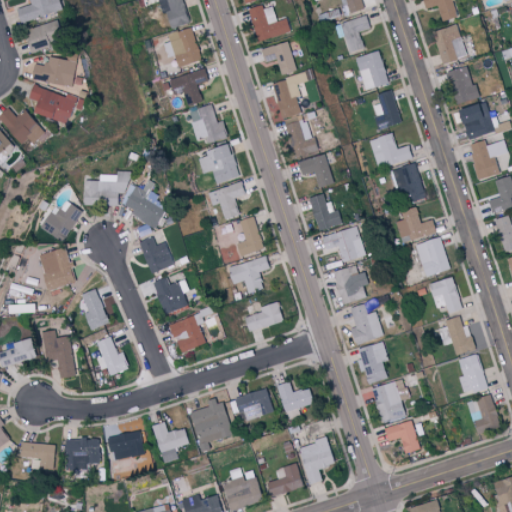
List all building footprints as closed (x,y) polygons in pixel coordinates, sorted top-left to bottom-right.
[(24,21),(68,7),(65,0),(33,0),(34,2),(19,7),(24,21)] [(160,0),(164,11),(168,10),(173,26),(191,21),(185,0),(160,0)] [(351,11),(366,7),(363,0),(342,0),(344,5),(349,3),(351,11)] [(425,0),(428,7),(440,4),(444,19),(459,15),(454,0),(425,0)] [(289,17),(278,20),(275,5),(265,7),(264,4),(251,7),(259,39),(292,31),(289,17)] [(336,24),(340,37),(346,35),(351,51),(365,46),(360,30),(372,26),(368,14),(336,24)] [(35,51),(68,40),(61,18),(28,28),(35,51)] [(442,61),(467,56),(460,24),(436,28),(442,61)] [(168,55),(177,53),(180,65),(202,59),(195,26),(170,32),(172,40),(165,42),(168,55)] [(284,73),(299,69),(290,40),(263,48),(267,61),(279,57),(284,73)] [(391,81),(381,49),(357,56),(367,88),(391,81)] [(76,85),(81,60),(51,54),(50,64),(39,62),(36,78),(76,85)] [(449,69),(456,101),(482,96),(479,82),(473,83),(469,65),(449,69)] [(188,103),(204,100),(200,82),(210,80),(207,68),(171,76),(174,93),(185,90),(188,103)] [(274,80),(284,117),(303,111),(299,95),(302,94),(299,82),(310,79),(307,71),(274,80)] [(32,96),(43,100),(39,111),(73,122),(83,96),(71,92),(70,95),(37,83),(32,96)] [(375,104),(380,127),(402,122),(394,88),(379,92),(381,102),(375,104)] [(462,108),(471,138),(502,129),(498,117),(494,118),(488,100),(462,108)] [(230,135),(225,119),(219,121),(213,103),(190,110),(198,137),(208,134),(210,142),(230,135)] [(20,115),(11,106),(1,115),(26,143),(33,136),(38,142),(50,131),(28,108),(20,115)] [(296,156),(319,150),(311,119),(306,121),(304,113),(286,118),(296,156)] [(0,154),(14,143),(0,125),(0,154)] [(415,158),(411,144),(399,147),(394,132),(371,138),(379,167),(415,158)] [(480,178),(501,171),(496,155),(509,151),(505,138),(488,144),(486,138),(470,143),(480,178)] [(200,157),(204,171),(214,168),(218,182),(242,175),(232,142),(208,149),(210,154),(200,157)] [(320,185),(334,183),(329,154),(301,159),(304,173),(317,171),(320,185)] [(402,166),(405,175),(397,177),(404,202),(427,195),(417,161),(402,166)] [(87,179),(86,203),(120,204),(120,191),(130,191),(130,170),(119,170),(119,179),(87,179)] [(502,195),(491,199),(495,212),(511,206),(511,173),(497,178),(502,195)] [(144,189),(137,185),(127,203),(136,209),(134,213),(157,226),(169,205),(158,199),(161,194),(153,189),(157,182),(151,178),(144,189)] [(222,202),(225,217),(241,214),(237,196),(247,194),(245,182),(210,189),(213,204),(222,202)] [(311,196),(321,229),(344,221),(340,208),(336,209),(333,199),(328,201),(325,192),(311,196)] [(62,208),(55,204),(43,227),(66,240),(84,209),(67,199),(62,208)] [(398,220),(404,241),(438,231),(434,218),(422,221),(418,205),(403,209),(405,218),(398,220)] [(497,217),(506,250),(511,248),(511,218),(511,214),(497,217)] [(247,238),(238,241),(243,254),(266,247),(255,215),(241,219),(247,238)] [(324,233),(327,247),(340,244),(344,261),(367,255),(360,225),(324,233)] [(166,240),(158,244),(154,235),(141,241),(155,272),(176,263),(166,240)] [(417,243),(427,275),(452,267),(442,235),(417,243)] [(68,245),(40,254),(50,288),(78,280),(68,245)] [(246,279),(250,292),(266,287),(261,270),(272,267),(268,254),(229,265),(234,282),(246,279)] [(344,302),(369,296),(366,284),(370,283),(367,270),(360,272),(358,264),(336,269),(344,302)] [(450,312),(464,308),(454,275),(431,282),(438,306),(448,303),(450,312)] [(154,281),(167,313),(195,301),(185,278),(171,284),(168,276),(154,281)] [(84,292),(88,304),(84,305),(93,329),(112,322),(99,287),(84,292)] [(285,321),(281,301),(262,305),(263,311),(247,315),(250,329),(285,321)] [(37,302),(11,303),(11,312),(38,311),(37,302)] [(386,335),(378,310),(370,312),(367,302),(352,306),(358,325),(353,327),(358,343),(386,335)] [(172,322),(182,351),(208,342),(200,320),(216,314),(213,307),(172,322)] [(473,333),(467,335),(461,315),(446,319),(448,325),(440,327),(445,344),(454,341),(457,353),(477,347),(473,333)] [(44,330),(48,359),(60,358),(62,376),(76,374),(72,334),(58,336),(57,329),(44,330)] [(98,340),(104,354),(98,357),(103,368),(109,366),(112,374),(132,367),(125,350),(119,352),(112,335),(98,340)] [(0,350),(0,354),(4,367),(39,355),(33,336),(15,342),(16,346),(0,350)] [(385,360),(390,359),(385,340),(360,347),(363,358),(360,359),(363,370),(367,369),(370,382),(390,377),(385,360)] [(465,392),(474,389),(475,392),(490,387),(479,352),(460,358),(465,374),(460,375),(465,392)] [(303,414),(301,406),(317,402),(313,386),(295,391),(292,380),(280,383),(289,418),(303,414)] [(406,416),(399,380),(375,385),(382,421),(406,416)] [(276,410),(268,386),(237,397),(244,420),(276,410)] [(468,401),(479,433),(503,425),(492,393),(468,401)] [(211,440),(235,434),(226,397),(210,401),(211,405),(193,410),(203,450),(213,448),(211,440)] [(0,446),(13,437),(0,418),(0,446)] [(165,461),(181,457),(178,446),(192,442),(188,426),(170,431),(168,420),(155,424),(165,461)] [(387,425),(390,439),(403,436),(406,452),(421,449),(415,420),(387,425)] [(148,453),(143,429),(109,435),(112,452),(130,448),(132,456),(148,453)] [(67,437),(67,468),(90,468),(90,462),(102,462),(101,437),(67,437)] [(300,446),(311,483),(324,479),(321,469),(337,464),(329,437),(300,446)] [(58,442),(24,441),(23,455),(43,456),(43,469),(56,470),(58,442)] [(135,468),(133,457),(116,460),(117,470),(135,468)] [(306,485),(299,462),(277,468),(280,478),(269,481),(273,495),(306,485)] [(231,469),(233,478),(224,481),(232,508),(264,499),(255,469),(244,472),(242,466),(231,469)] [(502,511),(505,511),(511,510),(511,476),(494,481),(502,511)] [(224,511),(219,494),(202,499),(200,493),(183,498),(186,511),(224,511)] [(440,511),(441,511),(442,510),(439,499),(413,505),(414,511),(440,511)]
